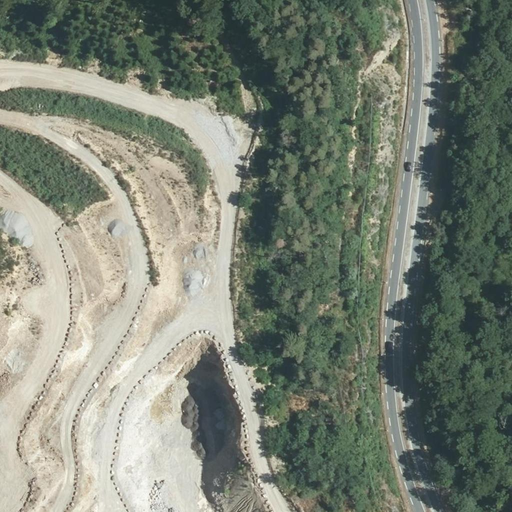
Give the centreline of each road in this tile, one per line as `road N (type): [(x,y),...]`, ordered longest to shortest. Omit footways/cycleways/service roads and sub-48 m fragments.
road 1 (track): [(0,67),(111,89),(176,112),(213,137),(230,161),(224,294),(236,401),(282,511)]
road 2 (track): [(31,124),(58,120),(104,133),(122,150),(167,224),(200,348),(191,199),(167,161),(144,149)]
road 3 (primary): [(439,511),(422,470),(406,378),(435,91),(429,0)]
road 4 (primary): [(412,0),(418,91),(389,330),(395,428),(420,511)]
road 5 (track): [(0,114),(51,130),(102,169),(126,201),(147,274),(145,374),(115,438),(59,511)]
road 6 (track): [(0,175),(33,209),(66,297),(58,350),(10,430),(12,488),(3,511)]
road 7 (track): [(236,401),(219,391),(201,398),(136,470),(114,511)]
